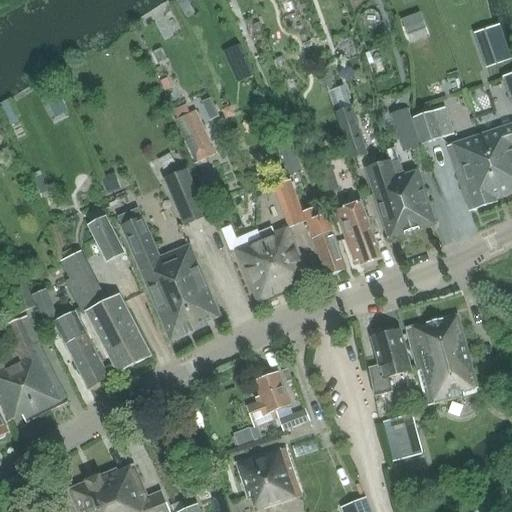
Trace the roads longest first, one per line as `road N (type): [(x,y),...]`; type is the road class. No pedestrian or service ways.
road 1 (tertiary): [(30,460),(192,365),(331,303)]
road 2 (residential): [(386,511),(331,303)]
road 3 (tertiary): [(331,303),(511,233)]
